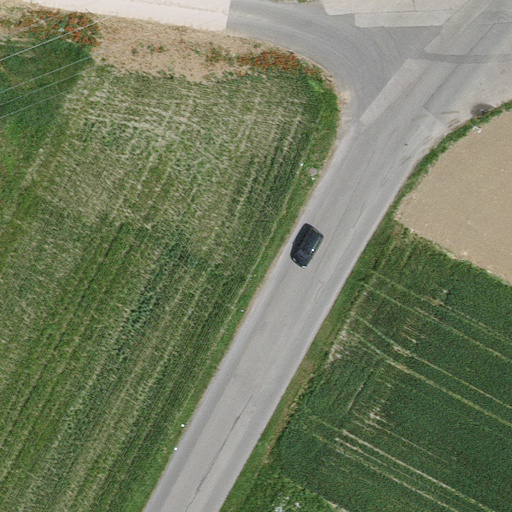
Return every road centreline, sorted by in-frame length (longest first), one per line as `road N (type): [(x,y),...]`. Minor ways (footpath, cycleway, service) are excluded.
road 1 (unclassified): [(460,49),(404,110),(344,198),(176,511)]
road 2 (track): [(141,0),(460,49)]
